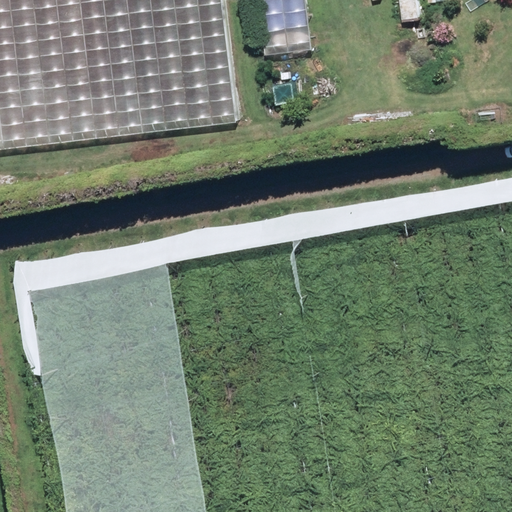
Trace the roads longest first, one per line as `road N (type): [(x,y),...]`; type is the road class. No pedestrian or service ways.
road 1 (track): [(0,293),(511,207)]
road 2 (track): [(13,291),(49,511)]
